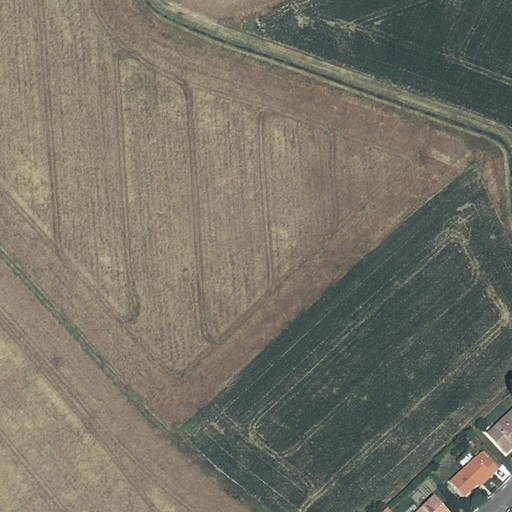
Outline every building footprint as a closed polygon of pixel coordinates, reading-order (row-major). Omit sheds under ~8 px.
[(511,412),(497,427),(500,431),(501,431),(492,439),(506,453),(511,447),(511,412)] [(500,431),(497,427),(488,435),(492,439),(501,431),(500,431)] [(478,483),(490,472),(492,475),(498,469),(489,459),(482,465),(476,458),(464,469),(450,482),(464,497),(478,483)] [(480,485),(492,475),(490,472),(478,483),(480,485)] [(448,511),(434,497),(420,510),(417,511),(448,511)]
